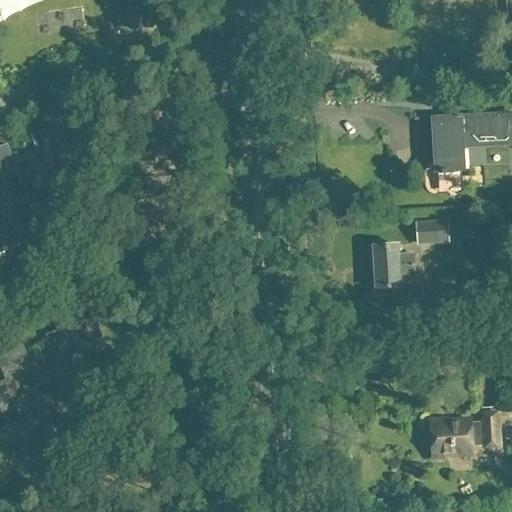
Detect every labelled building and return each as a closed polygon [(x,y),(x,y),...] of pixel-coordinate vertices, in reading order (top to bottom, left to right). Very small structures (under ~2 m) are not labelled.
[(511,67),(511,0),(506,0),(508,30),(510,51),(501,52),(503,68),(511,67)] [(150,10),(129,12),(130,30),(152,29),(150,10)] [(511,114),(434,118),(437,172),(463,171),(461,144),(511,141),(511,114)] [(32,136),(38,151),(43,162),(68,152),(59,126),(32,136)] [(0,177),(2,177),(17,172),(13,160),(7,145),(0,147),(0,177)] [(48,177),(43,162),(38,151),(13,160),(17,172),(23,187),(48,177)] [(447,189),(474,188),(473,175),(446,176),(447,189)] [(12,202),(2,177),(0,177),(0,206),(12,202)] [(11,232),(11,231),(37,222),(27,196),(12,202),(0,206),(6,221),(6,220),(11,232)] [(0,253),(17,247),(11,231),(11,232),(6,220),(6,221),(0,222),(0,253)] [(448,220),(415,223),(417,246),(450,244),(448,220)] [(398,245),(373,247),(373,248),(370,248),(371,260),(374,260),(376,289),(401,287),(400,277),(414,276),(412,255),(399,256),(398,245)] [(52,350),(53,350),(58,360),(93,346),(87,332),(98,327),(94,316),(46,335),(52,350)] [(18,377),(32,371),(27,360),(28,360),(22,345),(0,353),(0,364),(6,380),(18,377)] [(27,360),(32,371),(38,386),(64,376),(58,360),(53,350),(52,350),(28,360),(27,360)] [(11,408),(16,406),(27,401),(18,377),(6,380),(0,382),(0,408),(1,412),(11,408)] [(70,406),(71,394),(52,392),(51,405),(70,406)] [(16,406),(22,420),(27,431),(27,430),(52,421),(42,395),(27,401),(16,406)] [(471,420),(431,423),(433,458),(473,455),(472,447),(485,446),(485,448),(500,447),(498,414),(483,415),(484,423),(471,424),(471,420)] [(27,431),(22,420),(0,428),(0,458),(33,446),(27,430),(27,431)]
